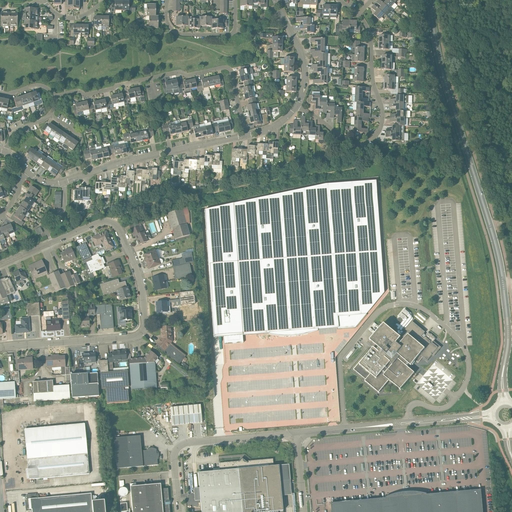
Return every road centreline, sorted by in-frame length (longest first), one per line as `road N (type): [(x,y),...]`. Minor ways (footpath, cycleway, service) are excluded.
road 1 (tertiary): [(503,371),(508,333),(497,250),(439,62),(430,0)]
road 2 (residential): [(0,347),(141,332),(139,276),(117,225),(107,220)]
road 3 (residential): [(245,135),(225,67),(53,96)]
road 4 (residential): [(28,171),(56,183),(245,135)]
road 5 (residential): [(296,105),(346,141),(378,132),(369,31),(358,14)]
road 6 (residential): [(296,433),(181,444),(173,457),(178,511)]
road 7 (residential): [(468,417),(296,433)]
road 8 (residential): [(235,0),(228,35),(171,29),(166,0)]
